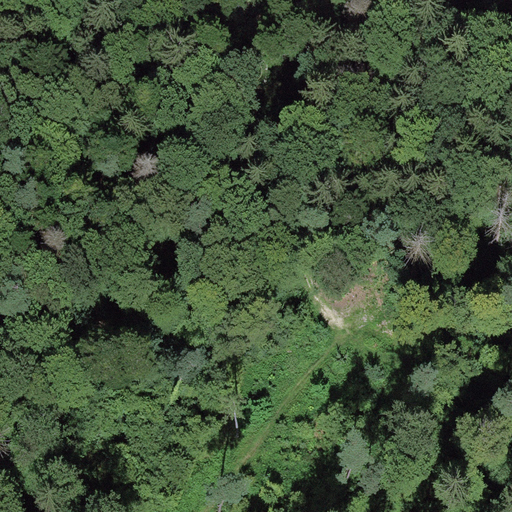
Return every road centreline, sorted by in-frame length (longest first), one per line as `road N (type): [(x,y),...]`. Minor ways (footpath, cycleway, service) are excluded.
road 1 (track): [(0,14),(62,45),(153,123),(269,204),(306,256),(330,327)]
road 2 (track): [(511,55),(493,63),(459,104),(417,223),(330,327)]
road 3 (track): [(330,327),(342,381),(347,511)]
